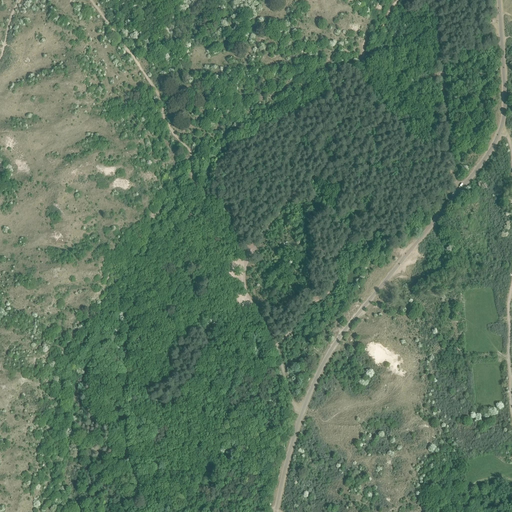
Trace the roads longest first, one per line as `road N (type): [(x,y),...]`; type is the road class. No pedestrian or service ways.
road 1 (unknown): [(399,0),(365,41),(364,83),(383,134),(377,181),(335,257),(338,280),(267,354),(257,389),(223,420),(199,486),(200,509)]
road 2 (track): [(511,287),(511,413)]
